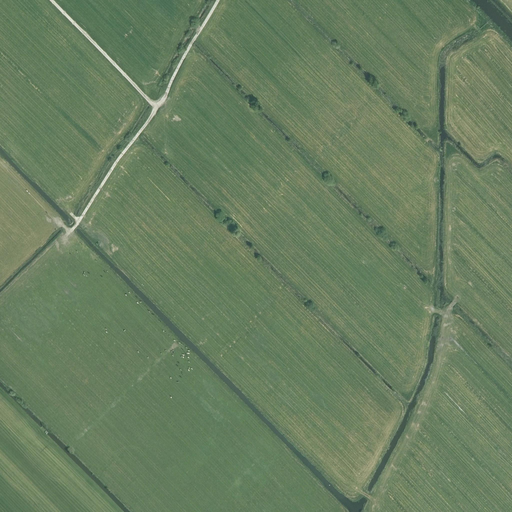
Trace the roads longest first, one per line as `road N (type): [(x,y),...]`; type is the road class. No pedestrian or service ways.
road 1 (track): [(65,235),(157,107),(218,0)]
road 2 (track): [(157,107),(51,0)]
